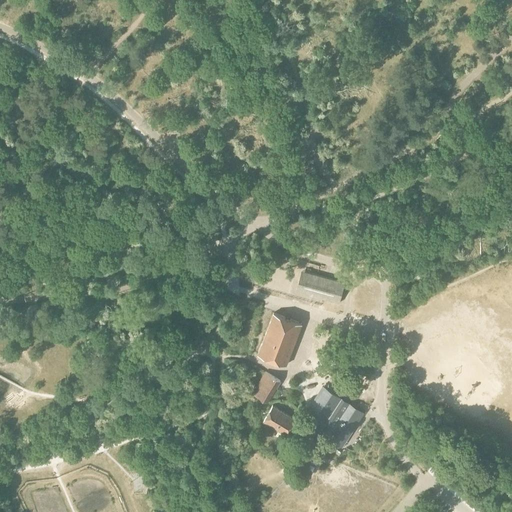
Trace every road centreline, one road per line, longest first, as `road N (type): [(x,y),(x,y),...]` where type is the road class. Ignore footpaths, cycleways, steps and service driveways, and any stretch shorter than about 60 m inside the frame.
road 1 (unknown): [(220,331),(108,200),(67,166),(65,124),(76,91),(158,0)]
road 2 (unknown): [(235,511),(221,454),(220,331),(253,293)]
